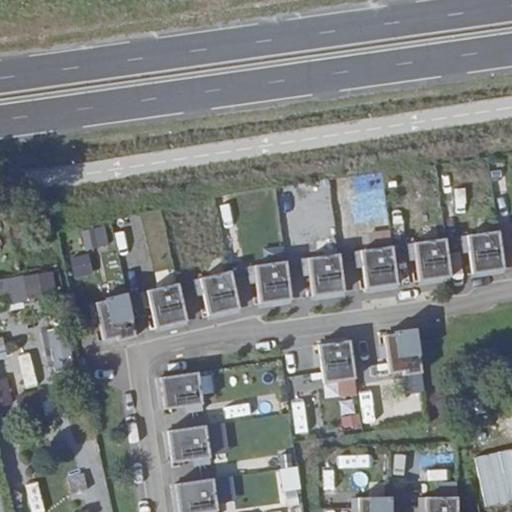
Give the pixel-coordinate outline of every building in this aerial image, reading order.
[(330,199),(318,200),(320,225),(331,224),(330,199)] [(350,211),(338,212),(341,245),(353,244),(350,211)] [(83,246),(109,245),(109,226),(82,226),(83,246)] [(473,274),(505,270),(500,231),(468,236),(470,252),(473,274)] [(468,236),(462,236),(464,253),(470,252),(468,236)] [(447,238),(422,241),(429,279),(452,277),(447,238)] [(420,280),(429,279),(422,241),(415,242),(417,259),(420,280)] [(415,242),(409,243),(411,259),(417,259),(415,242)] [(366,287),(398,283),(394,245),(362,249),(364,265),(366,287)] [(362,249),(355,250),(357,266),(364,265),(362,249)] [(313,294),(345,290),(340,252),(308,256),(310,272),(313,294)] [(302,257),(304,273),(310,272),(308,256),(302,257)] [(260,301),(292,297),(287,258),(255,263),(257,279),(260,301)] [(249,264),(251,280),(257,279),(255,263),(249,264)] [(208,312),(240,305),(232,267),(200,275),(204,291),(208,312)] [(8,273),(8,297),(56,296),(55,272),(8,273)] [(194,276),(198,292),(204,291),(200,275),(194,276)] [(156,323),(188,317),(180,279),(148,286),(152,302),(156,323)] [(148,286),(142,287),(145,303),(152,302),(148,286)] [(128,290),(96,297),(99,313),(104,335),(118,332),(118,335),(136,331),(128,290)] [(90,298),(93,314),(99,313),(96,297),(90,298)] [(208,312),(209,316),(241,309),(240,305),(208,312)] [(156,323),(157,327),(189,320),(188,317),(156,323)] [(487,354),(480,325),(451,332),(458,361),(487,354)] [(67,326),(49,328),(52,359),(70,357),(67,326)] [(384,334),(389,372),(402,370),(403,374),(421,372),(415,327),(393,330),(394,332),(384,334)] [(4,335),(0,335),(0,359),(9,357),(4,335)] [(350,338),(318,342),(323,380),(355,376),(350,338)] [(18,356),(26,387),(39,384),(31,353),(18,356)] [(198,367),(159,373),(163,404),(185,402),(202,399),(198,367)] [(318,428),(310,373),(285,377),(293,431),(318,428)] [(6,377),(0,378),(0,405),(11,403),(6,377)] [(371,384),(359,385),(362,417),(374,416),(371,384)] [(185,402),(186,408),(203,406),(202,399),(185,402)] [(204,421),(166,426),(170,458),(192,455),(208,453),(204,421)] [(192,455),(192,461),(209,459),(208,453),(192,455)] [(246,457),(247,469),(276,467),(276,456),(246,457)] [(408,492),(409,469),(397,468),(396,492),(408,492)] [(87,489),(83,474),(68,477),(71,494),(87,489)] [(198,508),(215,506),(211,474),(173,479),(177,511),(198,508)] [(263,510),(262,511),(299,511),(298,486),(286,487),(287,508),(263,510)] [(355,511),(387,511),(388,495),(356,495),(355,511)] [(422,496),(421,511),(454,511),(454,496),(422,496)]
